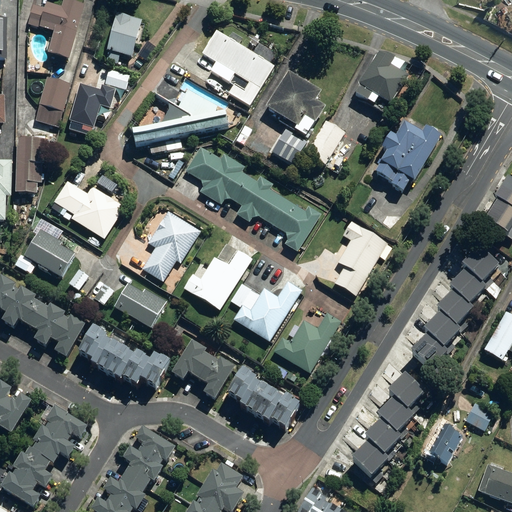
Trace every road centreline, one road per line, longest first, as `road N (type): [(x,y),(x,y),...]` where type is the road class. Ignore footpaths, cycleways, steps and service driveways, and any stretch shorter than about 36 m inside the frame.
road 1 (residential): [(289,472),(180,411),(120,422)]
road 2 (residential): [(371,327),(453,195),(474,179)]
road 3 (secondary): [(511,76),(346,0)]
road 4 (residential): [(474,179),(467,205),(387,337)]
road 5 (residential): [(0,351),(120,422)]
road 6 (residential): [(387,337),(333,427),(311,441)]
road 7 (residential): [(311,441),(314,419),(371,327)]
